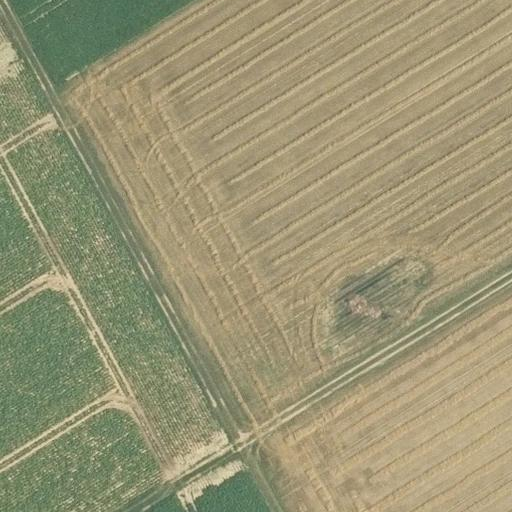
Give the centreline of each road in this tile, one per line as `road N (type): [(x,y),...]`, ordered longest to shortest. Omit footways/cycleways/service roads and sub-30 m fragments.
road 1 (track): [(4,0),(284,511)]
road 2 (track): [(511,275),(134,511)]
